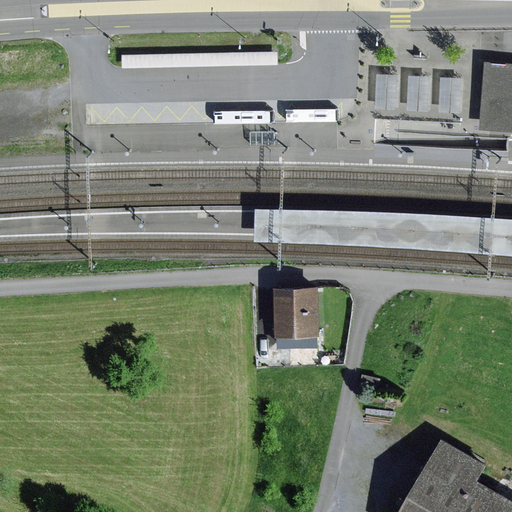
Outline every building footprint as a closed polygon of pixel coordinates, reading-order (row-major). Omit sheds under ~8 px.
[(279,50),(123,54),(123,68),(279,64),(279,50)] [(511,62),(486,60),(481,128),(511,130),(511,62)] [(399,74),(378,73),(376,108),(398,109),(399,74)] [(431,76),(410,75),(409,110),(430,110),(431,76)] [(463,77),(442,77),(441,111),(462,112),(463,77)] [(345,208),(259,206),(257,240),(344,242),(434,248),(511,254),(511,216),(436,212),(345,208)] [(317,290),(272,291),(273,341),(278,341),(279,349),(315,348),(315,340),(318,340),(317,290)] [(484,468),(440,442),(398,511),(511,511),(511,505),(474,483),(484,468)]
